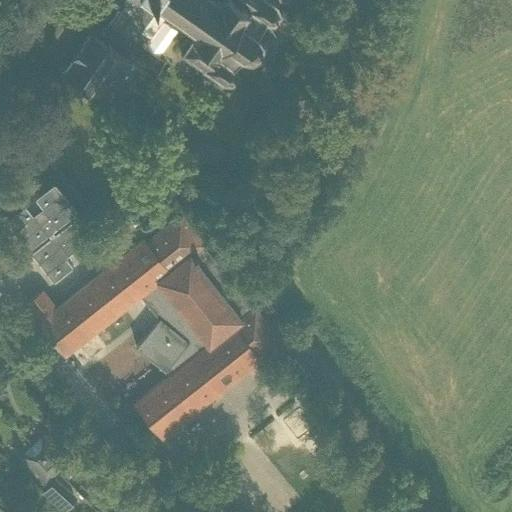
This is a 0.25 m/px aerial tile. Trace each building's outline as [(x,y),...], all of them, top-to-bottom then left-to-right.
[(274,21),(281,13),(275,3),(270,0),(113,0),(111,4),(117,7),(107,21),(122,32),(143,46),(149,38),(138,31),(157,4),(196,31),(190,39),(186,36),(180,45),(185,48),(182,52),(221,80),(232,82),(242,68),(253,71),(272,58),(277,38),(271,20),(274,21)] [(164,62),(143,46),(122,32),(107,21),(97,34),(91,30),(62,71),(78,83),(101,99),(100,100),(113,110),(143,69),(154,76),(164,62)] [(267,82),(277,74),(269,64),(260,72),(267,82)] [(290,85),(278,103),(290,111),(303,93),(290,85)] [(25,205),(5,220),(28,250),(48,234),(50,237),(30,253),(53,282),(72,267),(65,257),(74,250),(82,259),(102,244),(99,241),(79,215),(54,234),(51,232),(77,212),(54,183),(35,198),(42,208),(33,215),(25,205)] [(202,243),(192,230),(179,214),(144,241),(142,238),(51,311),(46,305),(51,302),(41,290),(26,302),(41,319),(39,321),(64,352),(138,293),(157,317),(134,345),(163,369),(165,368),(169,373),(134,401),(161,434),(259,356),(256,352),(276,336),(254,307),(252,308),(201,244),(202,243)] [(124,214),(110,226),(120,238),(134,227),(124,214)] [(70,459),(44,432),(31,445),(57,471),(70,459)] [(57,471),(31,445),(20,455),(45,482),(57,471)] [(167,456),(149,470),(161,484),(169,493),(176,488),(186,480),(178,470),(167,456)] [(55,477),(41,492),(61,510),(63,511),(64,511),(77,497),(55,477)]
